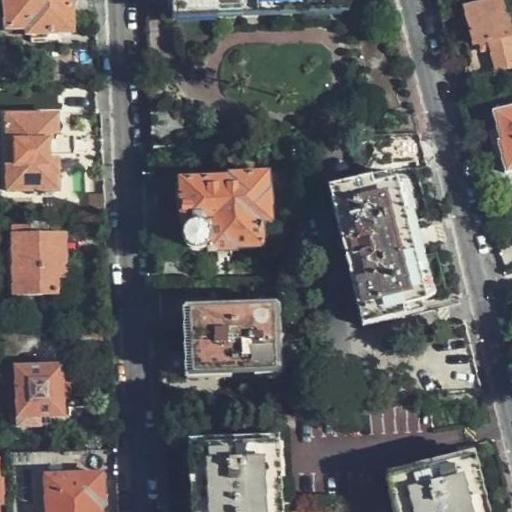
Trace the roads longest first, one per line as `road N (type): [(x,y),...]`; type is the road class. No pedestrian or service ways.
road 1 (trunk): [(511,357),(0,232)]
road 2 (trunk): [(0,265),(511,390)]
road 3 (residential): [(141,511),(119,0)]
road 4 (residential): [(411,0),(511,419)]
